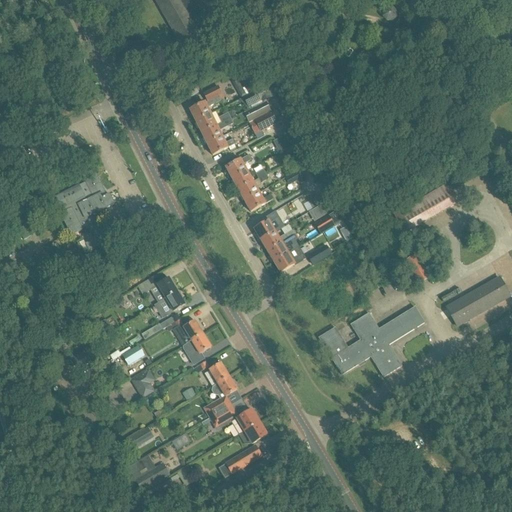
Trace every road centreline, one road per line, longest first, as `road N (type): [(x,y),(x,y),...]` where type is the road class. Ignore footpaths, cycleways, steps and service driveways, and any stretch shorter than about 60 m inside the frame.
road 1 (residential): [(124,114),(160,96),(168,102),(270,287),(267,304),(239,322)]
road 2 (primary): [(239,322),(124,114)]
road 3 (track): [(157,97),(300,17),(325,19),(362,48)]
road 4 (primary): [(354,511),(239,322)]
road 5 (primary): [(124,114),(67,0)]
